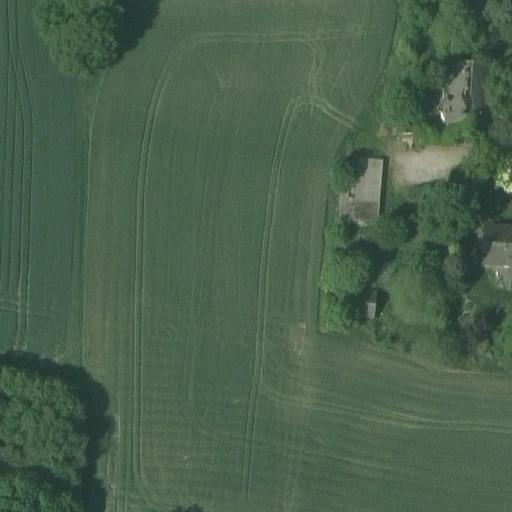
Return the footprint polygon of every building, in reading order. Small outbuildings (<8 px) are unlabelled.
[(496,68),(446,65),(444,93),(493,96),(496,68)] [(444,93),(405,91),(403,137),(503,142),(504,119),(491,118),(493,96),(444,93)] [(345,219),(380,222),(385,165),(350,162),(345,219)] [(511,231),(481,230),(479,265),(499,266),(499,262),(511,263),(511,231)] [(376,295),(328,291),(326,314),(373,318),(376,295)]
